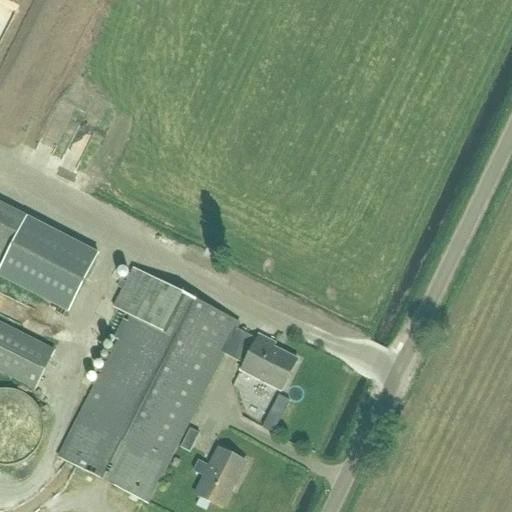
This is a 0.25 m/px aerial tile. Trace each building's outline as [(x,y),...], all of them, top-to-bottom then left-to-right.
[(0,278),(69,314),(98,256),(0,204),(0,263),(3,265),(0,269),(0,278)] [(114,308),(131,317),(129,322),(123,319),(113,339),(119,341),(59,458),(148,504),(224,355),(237,329),(239,325),(133,270),(114,308)] [(53,352),(0,325),(0,370),(34,389),(53,352)] [(256,339),(237,329),(224,355),(243,365),(239,372),(280,393),(296,361),(276,350),(278,346),(258,336),(256,339)] [(5,390),(0,390),(0,465),(5,466),(11,466),(21,463),(27,460),(32,455),(36,450),(39,445),(42,438),(43,428),(42,422),(39,412),(36,407),(32,401),(27,397),(21,394),(15,392),(5,390)] [(280,420),(270,414),(262,429),(272,434),(280,420)] [(190,453),(200,434),(190,429),(181,448),(190,453)] [(204,479),(195,497),(222,510),(245,463),(219,450),(210,468),(198,462),(193,473),(204,479)]
